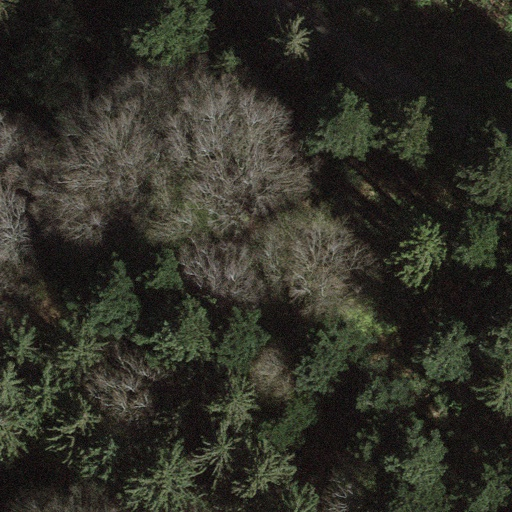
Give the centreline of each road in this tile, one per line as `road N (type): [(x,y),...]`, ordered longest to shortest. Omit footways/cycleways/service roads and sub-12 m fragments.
road 1 (track): [(0,327),(165,278),(511,224)]
road 2 (track): [(511,164),(60,42),(37,0)]
